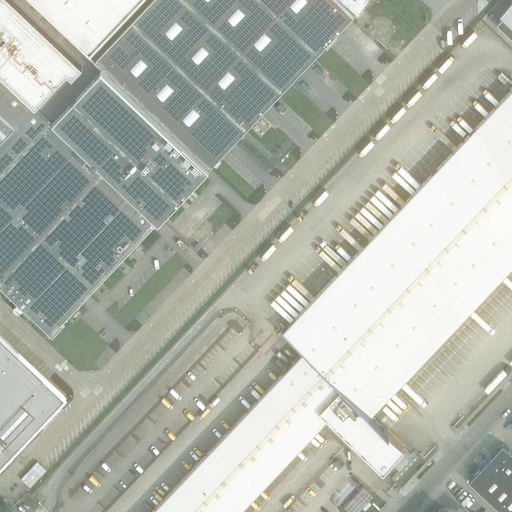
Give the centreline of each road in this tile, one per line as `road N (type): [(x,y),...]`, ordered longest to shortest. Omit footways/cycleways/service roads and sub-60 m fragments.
road 1 (unclassified): [(461,4),(93,395)]
road 2 (unknown): [(44,511),(81,443),(239,298)]
road 3 (unclassified): [(399,511),(511,393)]
road 4 (unclassified): [(93,395),(1,488)]
road 5 (unclassified): [(93,395),(0,304)]
